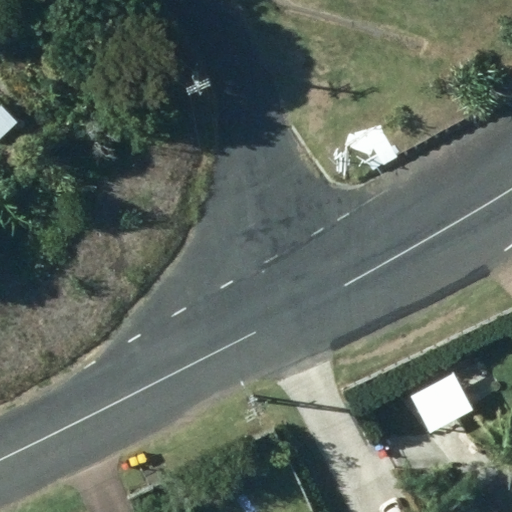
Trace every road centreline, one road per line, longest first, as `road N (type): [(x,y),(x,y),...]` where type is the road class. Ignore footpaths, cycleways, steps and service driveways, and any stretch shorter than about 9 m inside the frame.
road 1 (residential): [(0,459),(307,305)]
road 2 (residential): [(200,0),(265,157),(307,305)]
road 3 (residential): [(307,305),(511,194)]
